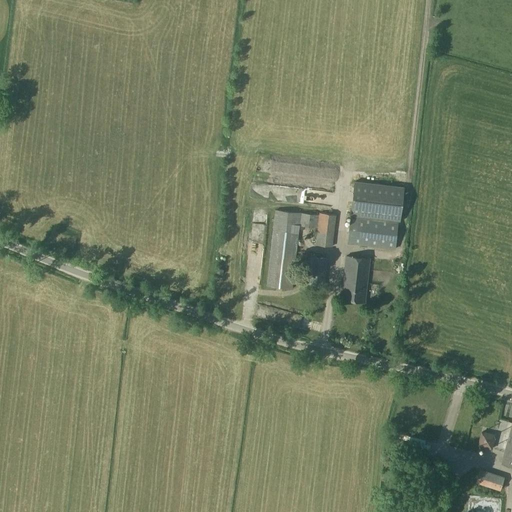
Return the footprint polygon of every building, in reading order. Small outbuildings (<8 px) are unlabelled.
[(347,243),(395,248),(398,221),(399,221),(403,187),(354,181),(347,243)] [(264,219),(264,208),(251,208),(250,219),(264,219)] [(319,215),(275,210),(266,286),(292,289),(300,226),(317,227),(314,245),(332,246),(336,215),(319,212),(319,215)] [(328,258),(309,256),(306,284),(325,287),(328,258)] [(370,259),(346,256),(341,300),(365,302),(370,259)] [(511,467),(511,422),(500,464),(511,467)] [(480,430),(476,446),(492,449),(496,434),(480,430)] [(500,490),(504,477),(479,469),(475,482),(500,490)] [(464,511),(496,511),(497,496),(465,495),(464,511)]
